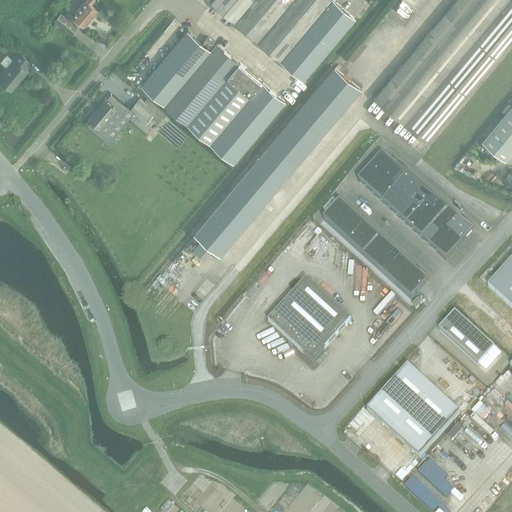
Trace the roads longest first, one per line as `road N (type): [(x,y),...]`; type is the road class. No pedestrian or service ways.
road 1 (unclassified): [(11,174),(82,284),(122,393),(140,409),(215,389),(256,392),(319,429)]
road 2 (unclassified): [(319,429),(511,217)]
road 3 (track): [(162,486),(146,477),(112,479),(75,447),(68,406),(0,348)]
road 4 (unclassified): [(30,152),(160,0)]
road 5 (unclassified): [(319,429),(407,511)]
